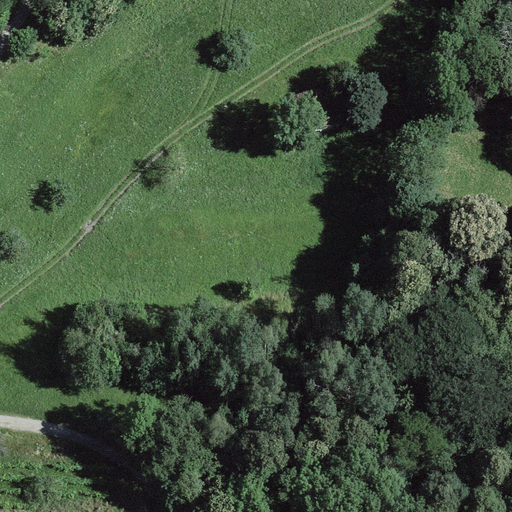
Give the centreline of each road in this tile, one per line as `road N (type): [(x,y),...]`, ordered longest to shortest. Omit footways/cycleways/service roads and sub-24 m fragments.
road 1 (track): [(0,302),(54,261),(153,144),(186,120),(255,93)]
road 2 (track): [(247,511),(372,460),(457,392),(511,386)]
road 3 (track): [(172,511),(108,471),(0,421)]
